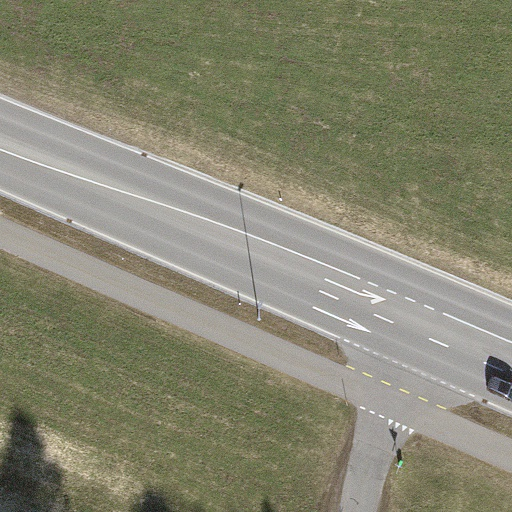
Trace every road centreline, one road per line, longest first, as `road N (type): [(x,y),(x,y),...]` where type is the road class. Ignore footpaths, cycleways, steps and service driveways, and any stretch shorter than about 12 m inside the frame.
road 1 (primary): [(420,329),(0,151)]
road 2 (unclassified): [(355,511),(420,329)]
